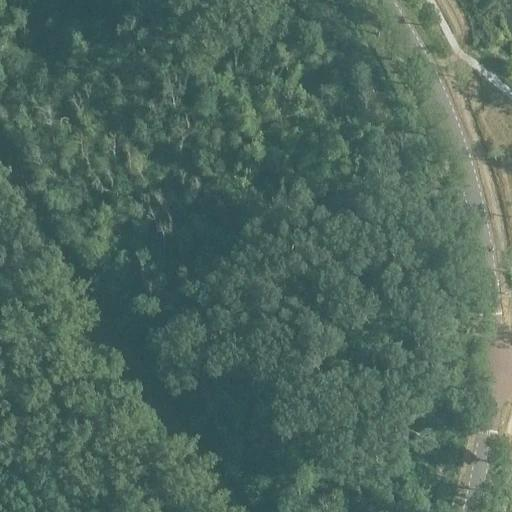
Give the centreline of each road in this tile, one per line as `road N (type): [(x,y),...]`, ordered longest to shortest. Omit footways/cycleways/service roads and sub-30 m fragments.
road 1 (tertiary): [(492,369),(482,242),(454,139),(383,0)]
road 2 (unknown): [(440,0),(458,39),(450,77),(509,275),(511,342)]
road 3 (tertiary): [(469,511),(492,369)]
